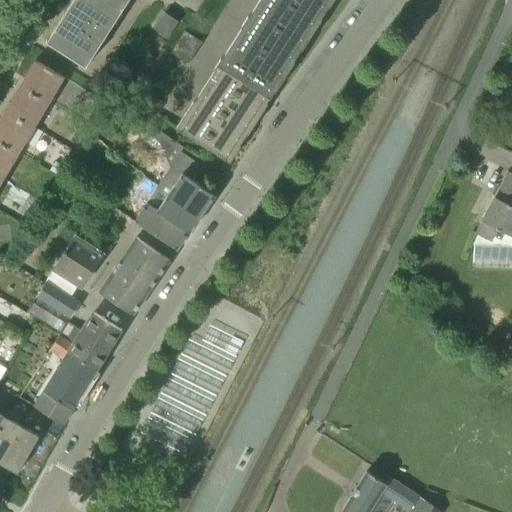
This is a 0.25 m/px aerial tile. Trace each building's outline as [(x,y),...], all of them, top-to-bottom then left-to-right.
[(122,11),(104,0),(73,0),(46,43),(85,68),(122,11)] [(128,0),(104,0),(122,11),(128,0)] [(225,160),(257,111),(328,0),(257,0),(175,127),(225,160)] [(164,14),(156,25),(153,30),(167,39),(178,23),(164,14)] [(170,54),(188,65),(201,43),(184,32),(170,54)] [(35,61),(5,112),(33,129),(63,79),(35,61)] [(5,112),(0,119),(0,178),(3,180),(33,129),(5,112)] [(164,135),(153,128),(148,135),(159,143),(164,135)] [(207,171),(181,153),(170,169),(157,186),(158,187),(157,188),(200,217),(214,196),(198,185),(207,171)] [(63,166),(56,162),(51,171),(58,175),(63,166)] [(511,174),(507,172),(494,197),(511,206),(511,174)] [(157,186),(155,190),(146,204),(133,222),(177,252),(200,217),(157,188),(158,187),(157,186)] [(496,229),(511,237),(511,206),(494,197),(481,222),(476,233),(490,240),(496,229)] [(102,256),(73,237),(53,269),(82,288),(102,256)] [(132,315),(145,297),(170,261),(137,238),(99,292),(132,315)] [(37,297),(69,318),(79,304),(46,283),(37,297)] [(91,312),(79,331),(67,323),(59,336),(65,340),(73,345),(68,353),(96,370),(97,371),(121,331),(91,312)] [(33,407),(63,426),(97,371),(96,370),(68,353),(73,345),(65,340),(59,336),(49,351),(62,359),(33,407)] [(3,417),(0,422),(0,461),(21,427),(3,417)] [(38,437),(21,427),(0,461),(0,464),(17,474),(38,437)] [(438,511),(432,508),(416,498),(417,497),(388,478),(384,484),(365,472),(341,510),(343,511),(383,511),(392,499),(409,510),(407,511),(438,511)]
